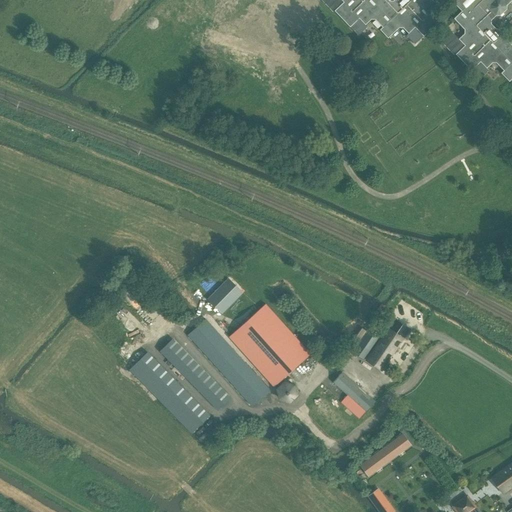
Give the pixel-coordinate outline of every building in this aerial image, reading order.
[(501,73),(509,82),(511,78),(511,0),(321,0),(333,12),(334,11),(350,27),(358,36),(367,27),(365,25),(371,19),(375,20),(382,27),(380,30),(388,38),(399,28),(403,28),(408,34),(406,36),(415,44),(423,36),(440,21),(431,12),(437,6),(432,0),(450,0),(455,4),(458,7),(462,11),(454,19),(464,30),(464,34),(458,39),(452,33),(446,39),(442,43),(446,47),(454,56),(455,54),(471,71),(471,70),(479,79),(488,71),(486,69),(492,63),(496,63),(503,71),(501,73)] [(229,279),(208,300),(221,313),(242,292),(229,279)] [(265,304),(229,337),(274,387),(310,354),(265,304)] [(270,390),(206,319),(188,335),(252,406),(270,390)] [(388,328),(369,356),(384,366),(403,338),(404,338),(410,329),(394,319),(388,328)] [(353,352),(363,359),(381,333),(371,326),(353,352)] [(160,352),(216,409),(229,396),(173,339),(160,352)] [(147,353),(130,370),(131,371),(191,433),(192,433),(209,416),(147,353)] [(365,411),(366,411),(375,402),(342,372),(333,382),(347,395),(341,402),(359,418),(365,411)] [(277,389),(279,399),(289,402),(297,395),(294,385),(284,382),(277,389)] [(403,435),(361,465),(368,476),(410,445),(403,435)] [(511,463),(492,478),(503,493),(511,486),(511,463)] [(378,489),(371,494),(383,511),(392,511),(394,511),(378,489)] [(467,495),(453,506),(456,511),(479,511),(476,507),(467,495)]
